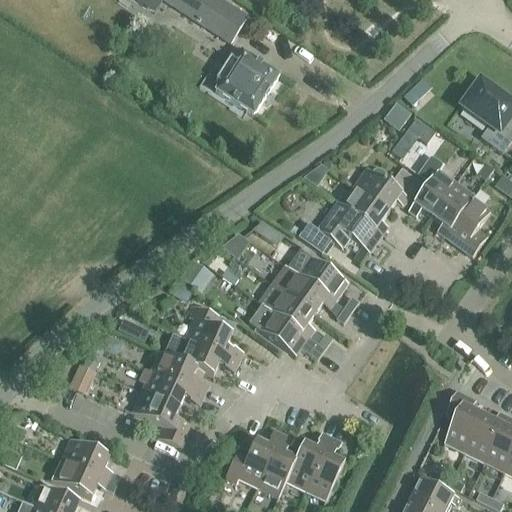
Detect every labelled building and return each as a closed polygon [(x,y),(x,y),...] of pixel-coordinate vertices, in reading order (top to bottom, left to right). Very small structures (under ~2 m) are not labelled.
[(216,0),(157,0),(230,47),(247,20),(216,0)] [(214,94),(252,119),(279,78),(241,53),(214,94)] [(511,109),(479,85),(461,110),(488,130),(480,141),(502,157),(511,144),(511,133),(505,128),(511,118),(511,109)] [(418,102),(410,93),(403,99),(412,108),(418,102)] [(395,107),(383,122),(398,134),(410,118),(395,107)] [(409,132),(422,141),(430,129),(417,120),(409,132)] [(409,152),(399,144),(391,154),(402,162),(409,152)] [(418,178),(428,185),(435,175),(436,175),(442,167),(431,159),(418,178)] [(370,175),(367,173),(354,192),(387,216),(395,205),(401,210),(407,202),(398,196),(404,187),(395,180),(389,188),(383,184),(385,180),(386,179),(386,176),(384,174),(382,172),(379,171),(376,171),(373,172),(370,175)] [(395,180),(404,187),(410,179),(400,172),(395,180)] [(431,221),(454,188),(436,175),(435,175),(428,185),(407,214),(415,220),(420,213),(431,221)] [(511,184),(503,178),(496,188),(511,200),(511,184)] [(419,185),(410,179),(404,187),(413,194),(419,185)] [(407,202),(413,194),(404,187),(398,196),(407,202)] [(473,201),(454,188),(431,221),(441,228),(436,235),(444,240),(471,204),(473,201)] [(376,234),(381,239),(387,231),(380,226),(387,216),(354,192),(341,209),(376,234)] [(488,216),(471,204),(444,240),(472,261),(487,239),(477,232),(488,216)] [(318,234),(317,235),(329,244),(341,252),(348,241),(368,257),(381,239),(376,234),(341,209),(338,206),(318,234)] [(262,225),(253,233),(257,236),(277,249),(283,240),(262,225)] [(297,241),(320,257),(329,244),(317,235),(318,234),(307,226),(297,241)] [(346,287),(299,253),(285,271),(293,278),(294,276),(333,305),(346,287)] [(185,279),(194,286),(204,272),(195,265),(185,279)] [(294,276),(293,278),(285,271),(283,270),(271,287),(314,317),(321,307),(328,312),(333,305),(294,276)] [(224,273),(221,278),(234,287),(237,283),(224,273)] [(306,328),(314,317),(271,287),(258,306),(260,307),(259,308),(260,308),(267,313),(270,315),(271,315),(307,341),(313,333),(306,328)] [(350,300),(342,311),(349,317),(357,305),(350,300)] [(270,315),(267,313),(260,308),(247,326),(294,359),(307,341),(271,315),(270,315)] [(193,323),(184,342),(238,367),(242,357),(225,350),(230,340),(212,331),(218,319),(194,309),(188,320),(193,323)] [(349,317),(342,311),(335,322),(342,327),(349,317)] [(121,322),(116,333),(129,339),(134,328),(121,322)] [(323,353),(331,342),(324,336),(316,348),(323,353)] [(204,376),(212,379),(217,369),(233,376),(238,367),(184,342),(172,337),(163,356),(204,376)] [(101,338),(95,351),(105,355),(111,342),(101,338)] [(323,353),(316,348),(309,358),(316,363),(323,353)] [(84,362),(92,368),(100,357),(92,351),(84,362)] [(203,399),(208,389),(200,385),(204,376),(163,356),(158,355),(149,375),(203,399)] [(72,385),(87,392),(93,377),(79,370),(72,385)] [(140,396),(177,412),(182,402),(199,410),(203,399),(149,375),(143,372),(138,383),(144,386),(140,396)] [(156,440),(179,451),(189,431),(173,423),(177,412),(140,396),(131,416),(161,430),(156,440)] [(475,405),(456,396),(445,419),(456,424),(445,445),(466,455),(483,418),(471,412),(475,405)] [(495,424),(483,418),(466,455),(485,465),(507,421),(499,417),(495,424)] [(485,465),(504,474),(511,458),(511,433),(511,431),(511,423),(507,421),(485,465)] [(11,441),(22,445),(27,432),(16,428),(15,430),(11,441)] [(238,482),(257,491),(282,438),(272,433),(264,449),(255,444),(246,462),(235,457),(224,480),(236,486),(238,482)] [(286,485),(305,494),(331,441),(320,436),(312,453),(302,447),(294,464),(286,485)] [(292,443),(282,438),(257,491),(277,501),(286,485),(294,464),(285,459),(292,443)] [(340,446),(331,441),(305,494),(326,504),(343,468),(332,462),(340,446)] [(63,465),(116,488),(120,479),(104,472),(109,460),(72,444),(63,465)] [(7,455),(2,465),(13,470),(18,458),(7,453),(7,455)] [(112,496),(116,488),(63,465),(54,485),(91,501),(96,489),(112,496)] [(452,483),(448,490),(460,496),(464,489),(452,483)] [(427,511),(448,511),(451,507),(458,511),(461,504),(454,501),(420,484),(411,503),(427,511)] [(75,511),(78,507),(42,490),(33,510),(37,511),(75,511)] [(475,504),(487,510),(490,502),(479,497),(475,504)] [(490,502),(487,510),(491,511),(501,511),(503,508),(490,502)] [(427,511),(411,503),(406,511),(427,511)]
